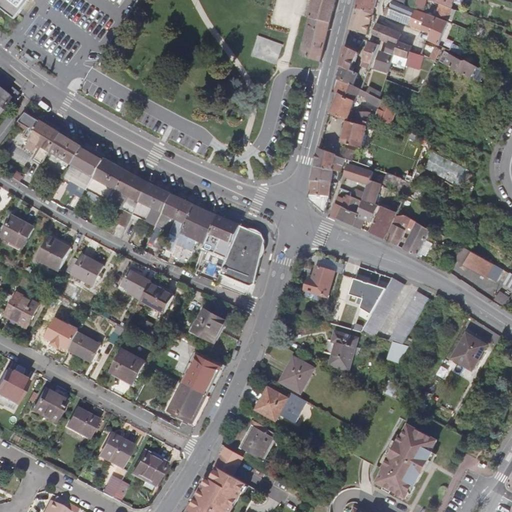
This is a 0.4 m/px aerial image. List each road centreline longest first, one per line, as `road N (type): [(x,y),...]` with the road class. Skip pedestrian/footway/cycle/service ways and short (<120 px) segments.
road 1 (residential): [(0,175),(129,248),(268,312)]
road 2 (residential): [(39,85),(155,155),(292,219)]
road 3 (unclassified): [(292,219),(451,288),(511,327)]
road 4 (residential): [(200,452),(0,343)]
road 5 (residential): [(346,0),(292,219)]
road 6 (residential): [(268,312),(200,452)]
